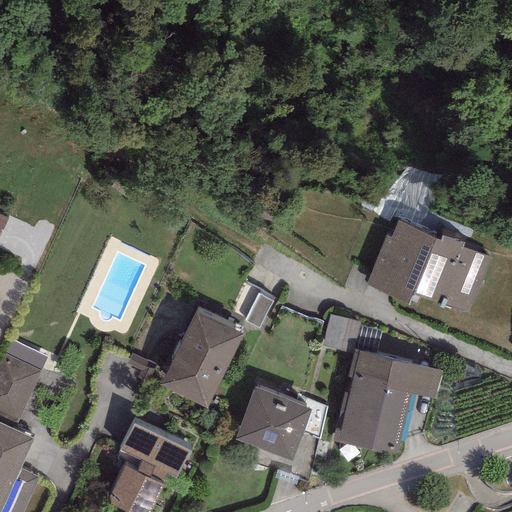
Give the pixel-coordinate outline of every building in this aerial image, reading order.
[(440,240),(397,222),(390,238),(385,236),(364,286),(408,304),(413,292),(467,314),(490,259),(462,247),(463,244),(442,235),(440,240)] [(272,301),(257,293),(243,321),(258,329),(272,301)] [(195,311),(159,386),(206,409),(242,334),(195,311)] [(359,322),(329,315),(321,346),(352,353),(352,350),(358,325),(359,322)] [(380,331),(358,325),(352,350),(354,350),(375,355),(380,331)] [(10,339),(3,354),(41,371),(47,356),(10,339)] [(375,355),(354,350),(347,377),(352,378),(348,394),(343,393),(331,441),(380,453),(380,450),(396,454),(410,394),(434,399),(441,370),(375,355)] [(0,414),(16,423),(41,371),(3,354),(0,360),(0,414)] [(291,461),(311,409),(253,387),(233,439),(291,461)] [(32,439),(0,423),(0,511),(21,511),(38,478),(18,469),(32,439)] [(189,452),(132,423),(119,450),(141,461),(136,472),(124,466),(105,502),(125,511),(148,511),(162,485),(161,484),(166,473),(176,478),(189,452)]
